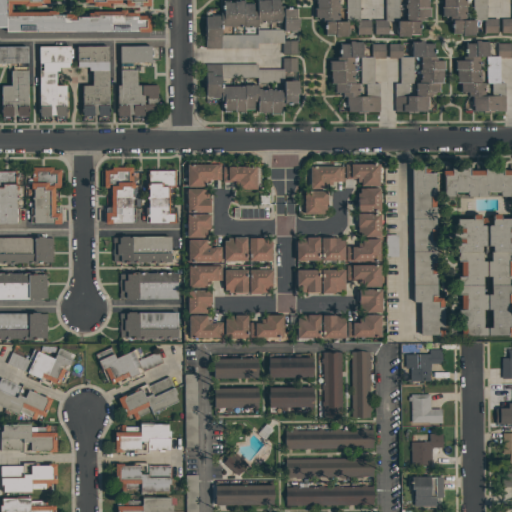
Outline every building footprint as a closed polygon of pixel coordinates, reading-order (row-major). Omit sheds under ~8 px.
[(0,0),(47,0),(47,3),(39,3),(39,6),(22,7),(22,4),(10,4),(10,12),(57,11),(57,15),(73,15),(73,17),(87,16),(87,13),(91,13),(91,12),(118,12),(118,10),(125,10),(125,13),(137,13),(137,16),(148,16),(148,33),(4,35),(4,28),(0,28),(0,0)] [(279,0),(279,6),(282,6),(282,8),(297,8),(297,21),(298,21),(298,32),(284,32),(284,40),(296,39),(296,53),(282,54),(282,43),(256,43),(256,49),(204,49),(204,16),(210,16),(210,15),(222,15),(222,1),(228,1),(228,2),(233,2),(233,1),(237,1),(237,0),(243,0),(244,3),(252,3),(252,6),(256,6),(256,0),(279,0)] [(358,0),(358,21),(370,21),(370,35),(355,35),(355,23),(346,23),(346,29),(347,29),(347,36),(332,37),(332,36),(321,36),(321,20),(313,20),(313,9),(314,9),(314,0),(358,0)] [(428,0),(428,9),(429,9),(429,19),(422,19),(422,32),(419,32),(419,35),(397,35),(397,23),(387,23),(387,36),(373,36),(373,21),(384,21),(384,0),(428,0)] [(484,0),(485,20),(497,20),(497,33),(483,33),(482,21),(473,21),(473,26),(474,26),(475,36),(461,37),(461,34),(450,35),(450,21),(447,21),(447,19),(441,19),(441,8),(442,8),(442,0),(484,0)] [(511,0),(511,35),(499,35),(499,20),(511,20),(511,0)] [(348,41),(352,41),(352,42),(360,42),(360,58),(370,58),(370,45),(383,45),(384,58),(372,58),(372,83),(377,83),(377,112),(344,112),(343,100),(339,100),(339,94),(332,94),(332,84),(329,84),(329,74),(328,74),(327,61),(337,61),(337,44),(348,44),(348,41)] [(417,42),(422,42),(422,44),(432,44),(432,56),(435,56),(435,61),(442,60),(442,71),(440,71),(440,85),(437,85),(437,94),(430,94),(430,100),(423,100),(423,112),(394,113),(393,82),(399,82),(398,58),(387,58),(387,44),(401,43),(401,57),(409,56),(409,43),(417,43),(417,42)] [(473,42),(486,42),(486,57),(496,57),(496,44),(510,44),(510,57),(498,58),(498,83),(503,83),(504,112),(470,112),(470,98),(464,98),(464,94),(458,94),(458,87),(455,87),(455,73),(454,73),(453,62),(461,62),(461,58),(464,58),(463,45),(473,44),(473,42)] [(69,46),(69,68),(57,68),(57,71),(55,72),(37,72),(37,47),(69,46)] [(118,47),(150,46),(150,62),(118,63),(118,47)] [(26,64),(0,64),(0,47),(25,47),(26,64)] [(76,47),(107,47),(106,71),(90,71),(87,71),(87,68),(76,68),(76,47)] [(281,58),(295,58),(295,72),(282,72),(282,81),(296,81),(297,97),(296,97),(296,104),(279,105),(279,115),(269,115),(269,114),(254,115),(254,109),(253,109),(253,111),(242,111),(242,113),(231,114),(231,113),(220,113),(219,100),(202,100),(201,65),(257,64),(257,70),(281,69),(281,58)] [(26,70),(26,117),(0,117),(0,86),(10,86),(10,71),(26,70)] [(118,70),(135,70),(136,85),(156,85),(157,116),(117,116),(116,85),(119,85),(118,70)] [(106,71),(107,105),(107,115),(82,116),(81,85),(91,85),(90,71),(106,71)] [(65,116),(38,116),(37,72),(55,72),(55,85),(64,85),(65,116)] [(344,164),(377,163),(377,186),(359,187),(359,183),(356,183),(356,179),(344,179),(344,164)] [(219,165),(219,180),(207,180),(207,184),(204,184),(204,187),(185,187),(185,165),(219,165)] [(342,166),(342,181),(331,181),(331,185),(326,186),(326,189),(308,189),(308,166),(342,166)] [(221,167),(255,167),(255,188),(236,188),(236,187),(233,187),(233,183),(221,183),(221,167)] [(442,299),(442,336),(419,336),(418,304),(412,304),(410,167),(424,167),(424,173),(433,173),(435,299),(442,299)] [(59,170),(59,188),(53,188),(53,213),(59,213),(59,224),(29,224),(30,168),(51,168),(51,170),(59,170)] [(133,224),(103,224),(103,213),(109,213),(109,188),(103,188),(103,170),(110,170),(110,168),(132,168),(133,224)] [(469,169),(469,173),(483,173),(483,169),(502,169),(503,173),(511,172),(511,196),(500,197),(500,192),(485,193),(485,197),(466,197),(466,192),(453,192),(453,197),(442,198),(442,174),(449,174),(449,169),(469,169)] [(168,187),(168,207),(173,207),(173,223),(147,223),(146,171),(174,171),(174,187),(168,187)] [(0,172),(16,172),(17,224),(0,224),(0,172)] [(185,190),(204,189),(204,194),(207,194),(207,198),(209,198),(209,213),(185,213),(185,190)] [(358,189),(378,189),(378,212),(355,212),(355,194),(358,194),(358,189)] [(302,191),(325,191),(325,196),(326,196),(326,211),(323,211),(323,215),(302,215),(302,191)] [(185,215),(209,214),(209,228),(208,228),(208,233),(205,233),(205,237),(185,238),(185,215)] [(356,214),(379,214),(379,237),(359,237),(359,229),(356,229),(356,214)] [(485,217),(487,340),(459,341),(459,298),(457,298),(456,277),(459,277),(458,265),(457,265),(456,246),(458,246),(458,240),(451,240),(450,233),(458,233),(458,230),(456,230),(455,218),(470,218),(470,215),(480,215),(480,217),(485,217)] [(499,215),(499,218),(511,218),(511,340),(487,340),(485,217),(491,217),(491,215),(499,215)] [(318,236),(318,261),(295,262),(294,241),(300,241),(300,238),(305,238),(305,236),(318,236)] [(51,262),(0,262),(0,237),(51,237),(51,262)] [(245,237),(245,262),(222,262),(222,241),(227,241),(227,239),(232,239),(232,237),(245,237)] [(111,239),(169,238),(170,264),(111,265),(111,239)] [(247,238),(265,238),(265,241),(270,241),(270,261),(247,262),(247,238)] [(339,238),(339,240),(343,240),(343,262),(320,262),(320,238),(339,238)] [(186,240),(205,240),(205,244),(209,244),(209,247),(221,247),(221,262),(186,262),(186,240)] [(360,240),(378,240),(378,261),(345,261),(345,247),(356,247),(356,243),(360,243),(360,240)] [(345,266),(378,265),(378,287),(361,288),(361,284),(357,284),(357,280),(345,281),(345,266)] [(220,266),(220,281),(207,281),(207,284),(203,284),(203,287),(188,287),(187,266),(220,266)] [(245,270),(245,293),(227,293),(227,291),(222,291),(222,270),(245,270)] [(248,270),(271,270),(271,289),(261,289),(261,294),(248,295),(248,270)] [(317,270),(317,292),(299,292),(299,291),(295,291),(295,271),(317,270)] [(343,270),(343,290),(339,290),(339,292),(333,292),(333,294),(320,294),(320,270),(343,270)] [(45,300),(0,300),(0,274),(45,274),(45,300)] [(117,275),(175,274),(176,300),(117,300),(117,275)] [(356,290),(380,290),(380,313),(359,313),(359,303),(357,303),(356,290)] [(186,291),(209,291),(209,304),(207,304),(207,314),(186,314),(186,291)] [(46,338),(0,338),(0,313),(45,313),(46,338)] [(118,314),(176,313),(176,337),(118,338),(118,314)] [(248,323),(259,323),(259,320),(264,320),(264,316),(281,315),(281,337),(248,337),(248,323)] [(361,315),(379,315),(379,338),(346,338),(345,323),(358,323),(358,319),(361,319),(361,315)] [(187,316),(205,316),(205,320),(208,320),(208,322),(221,322),(221,338),(187,338),(187,316)] [(228,316),(246,316),(246,339),(223,339),(223,319),(228,319),(228,316)] [(318,316),(318,339),(296,339),(296,319),(300,319),(300,316),(305,316),(318,316)] [(320,316),(343,316),(344,338),(320,339),(320,316)] [(109,348),(114,359),(134,349),(139,359),(156,352),(161,362),(108,387),(93,355),(109,348)] [(72,355),(58,386),(51,383),(49,387),(36,382),(37,379),(5,364),(10,353),(27,360),(31,350),(53,359),(58,349),(72,355)] [(427,350),(440,349),(440,364),(428,364),(428,372),(427,372),(427,381),(408,381),(408,368),(403,369),(403,355),(427,354),(427,350)] [(506,350),(511,350),(511,379),(500,379),(500,358),(506,358),(506,350)] [(349,352),(367,352),(367,364),(369,364),(369,370),(367,370),(367,380),(369,380),(369,386),(368,386),(368,408),(369,408),(369,412),(368,412),(368,419),(350,419),(349,352)] [(321,353),(339,353),(339,419),(322,419),(322,409),(321,409),(321,404),(322,404),(322,392),(321,392),(321,387),(322,387),(321,365),(320,365),(320,361),(321,361),(321,353)] [(212,360),(256,359),(256,379),(213,379),(212,360)] [(269,359),(313,359),(313,378),(269,379),(269,359)] [(184,375),(194,374),(196,448),(185,449),(184,375)] [(51,399),(40,423),(18,413),(16,417),(0,409),(0,378),(1,376),(51,399)] [(167,377),(175,395),(173,396),(176,402),(150,414),(149,412),(133,420),(130,414),(123,418),(115,399),(122,396),(123,397),(167,377)] [(511,424),(493,424),(493,408),(506,408),(506,403),(511,403),(511,389),(511,388),(511,424)] [(269,390),(313,390),(313,407),(269,408),(269,390)] [(215,391),(257,391),(258,408),(215,409),(215,391)] [(409,395),(428,394),(428,409),(439,409),(440,424),(426,424),(426,423),(409,423),(409,395)] [(138,424),(167,424),(167,432),(169,432),(169,452),(113,452),(113,433),(120,433),(120,426),(138,426),(138,424)] [(49,427),(49,433),(54,433),(54,452),(0,452),(0,431),(1,431),(1,425),(29,425),(29,427),(49,427)] [(290,429),(295,429),(295,431),(316,430),(316,429),(322,429),(322,431),(333,431),(333,429),(339,429),(339,431),(359,431),(359,430),(364,430),(364,431),(370,431),(370,449),(284,451),(284,431),(290,431),(290,429)] [(511,463),(507,463),(507,454),(501,454),(501,433),(511,433),(511,463)] [(427,434),(440,434),(440,448),(428,448),(429,465),(409,465),(409,443),(427,442),(427,434)] [(231,453),(246,465),(236,476),(222,464),(231,453)] [(284,460),(371,459),(372,477),(359,477),(359,479),(353,479),(353,477),(343,478),(343,479),(337,479),(337,478),(316,478),(316,480),(311,480),(311,478),(300,478),(300,480),(295,480),(295,478),(284,478),(284,460)] [(49,484),(49,491),(30,492),(30,493),(2,494),(2,485),(0,485),(0,464),(54,464),(54,484),(49,484)] [(138,492),(138,490),(120,490),(120,483),(114,483),(113,465),(169,465),(169,485),(167,485),(167,492),(138,492)] [(501,474),(511,474),(511,488),(501,488),(501,474)] [(186,511),(186,475),(197,475),(197,511),(186,511)] [(410,477),(441,477),(441,497),(435,497),(435,506),(411,507),(410,477)] [(290,486),(295,486),(296,487),(315,487),(315,486),(321,486),(321,488),(333,488),(333,486),(338,486),(338,488),(359,487),(359,486),(365,485),(365,487),(370,487),(371,506),(284,507),(284,487),(290,487),(290,486)] [(214,487),(271,486),(271,506),(214,506),(214,487)] [(169,498),(169,505),(170,505),(170,511),(115,511),(115,507),(140,507),(140,498),(169,498)] [(54,511),(0,511),(0,499),(28,499),(28,507),(54,507),(54,511)]
